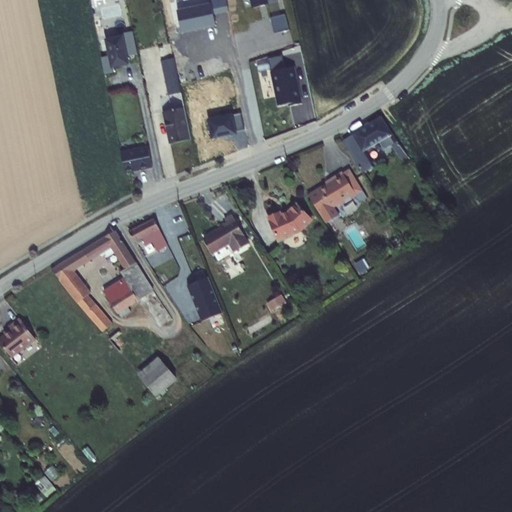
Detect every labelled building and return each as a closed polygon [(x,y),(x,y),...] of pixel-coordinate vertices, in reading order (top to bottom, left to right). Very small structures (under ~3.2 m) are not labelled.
[(214,13),(229,10),(227,0),(210,0),(212,4),(178,11),(182,32),(217,24),(214,13)] [(286,14),(271,17),(275,33),(290,29),(286,14)] [(138,54),(133,31),(122,33),(123,36),(106,39),(109,56),(102,57),(105,73),(113,72),(113,67),(129,64),(128,56),(138,54)] [(290,106),(302,103),(295,66),(286,68),(283,55),(269,58),(279,105),(290,103),(290,106)] [(172,143),(191,139),(175,62),(162,65),(172,109),(163,111),(167,131),(170,130),(172,143)] [(115,89),(108,91),(110,98),(117,96),(115,89)] [(245,128),(242,111),(209,118),(213,138),(237,132),(237,130),(245,128)] [(393,133),(382,117),(344,141),(361,167),(371,161),(364,149),(387,136),(393,133)] [(400,143),(393,133),(387,136),(394,147),(400,143)] [(126,172),(153,167),(149,147),(121,153),(126,172)] [(350,164),(344,168),(350,178),(356,174),(350,164)] [(331,174),(332,176),(309,190),(327,219),(340,211),(335,202),(342,197),(346,198),(358,191),(360,195),(364,196),(369,193),(356,174),(350,178),(344,168),(343,167),(331,174)] [(313,217),(298,202),(290,211),(284,215),(283,212),(272,217),(281,240),(295,235),(295,234),(302,229),(313,217)] [(222,216),(227,224),(202,240),(216,262),(249,241),(230,211),(222,216)] [(168,244),(154,217),(129,231),(136,240),(142,237),(146,244),(153,240),(158,249),(168,244)] [(151,285),(115,230),(49,269),(100,330),(111,322),(90,295),(94,291),(76,270),(104,253),(109,260),(116,256),(125,267),(119,271),(123,276),(105,289),(120,313),(129,307),(125,302),(151,285)] [(367,255),(359,260),(366,271),(374,266),(367,255)] [(196,301),(217,293),(211,278),(210,275),(189,283),(196,301)] [(272,308),(286,299),(281,292),(267,300),(272,308)] [(203,319),(224,311),(217,293),(196,301),(203,319)] [(0,342),(10,355),(33,335),(14,313),(4,322),(7,326),(0,333),(0,342)] [(111,339),(120,348),(129,338),(120,330),(111,339)] [(162,355),(139,372),(162,400),(185,384),(162,355)]
